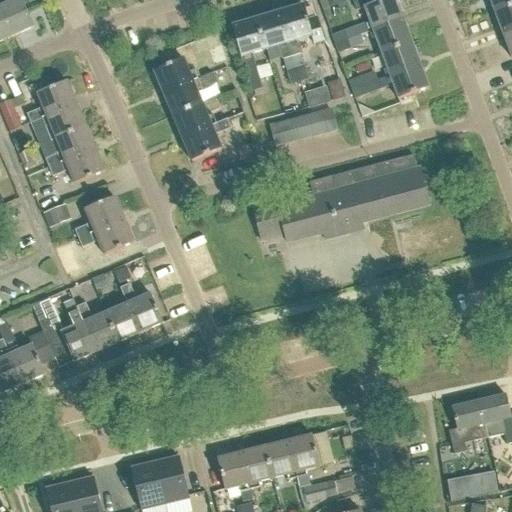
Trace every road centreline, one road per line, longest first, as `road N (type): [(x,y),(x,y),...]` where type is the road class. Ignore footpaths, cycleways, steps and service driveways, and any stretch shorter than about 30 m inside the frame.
road 1 (residential): [(155,204),(481,122)]
road 2 (residential): [(0,454),(226,387)]
road 3 (residential): [(226,387),(155,204)]
road 4 (residential): [(155,204),(84,33)]
road 5 (residential): [(399,511),(359,355)]
road 6 (residential): [(359,355),(511,314)]
road 7 (residential): [(226,387),(359,355)]
road 8 (residential): [(481,122),(436,0)]
